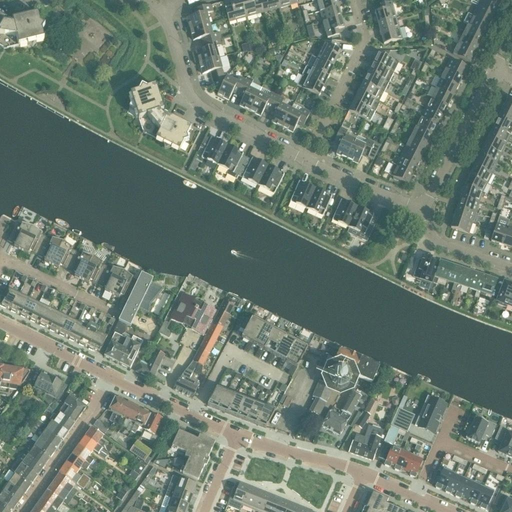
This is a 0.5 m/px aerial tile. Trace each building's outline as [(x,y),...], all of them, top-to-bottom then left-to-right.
[(246,19),(241,0),(230,3),(231,8),(225,10),(229,23),(246,19)] [(252,0),(242,0),(241,0),(246,19),(263,14),(259,0),(253,2),(252,0)] [(260,0),(259,0),(263,14),(279,9),(276,0),(260,0)] [(276,0),(279,9),(297,5),(296,2),(295,0),(276,0)] [(325,0),(317,2),(320,13),(338,8),(335,0),(325,0)] [(486,0),(480,0),(477,7),(494,16),(499,6),(486,0)] [(375,13),(378,24),(396,19),(391,3),(380,6),(381,11),(375,13)] [(186,19),(190,31),(209,25),(206,15),(212,13),(210,6),(197,10),(199,16),(186,19)] [(477,7),(472,17),(489,25),(494,16),(477,7)] [(320,13),(323,23),(341,18),(338,8),(320,13)] [(462,24),(467,26),(484,35),(489,25),(472,17),(467,14),(462,24)] [(0,47),(3,49),(4,49),(5,50),(6,50),(13,48),(18,47),(26,45),(26,46),(32,49),(36,43),(44,41),(42,31),(45,27),(40,24),(38,15),(12,21),(11,22),(10,22),(9,22),(8,21),(7,21),(6,20),(2,18),(0,16),(0,47)] [(341,18),(323,23),(327,40),(328,39),(329,41),(340,42),(337,31),(344,29),(341,18)] [(378,24),(380,35),(399,30),(396,19),(378,24)] [(205,39),(207,44),(219,40),(217,34),(212,36),(209,25),(190,31),(193,42),(205,39)] [(467,26),(462,36),(479,44),(484,35),(467,26)] [(399,30),(380,35),(383,45),(406,39),(403,28),(399,30)] [(462,36),(457,46),(474,54),(479,44),(462,36)] [(196,53),(199,64),(218,59),(216,48),(221,47),(219,40),(207,44),(208,49),(196,53)] [(324,43),(316,60),(333,68),(338,57),(337,54),(335,53),(339,45),(324,43)] [(474,54),(457,46),(452,56),(469,64),(474,54)] [(378,54),(373,64),(393,74),(398,64),(378,54)] [(306,67),(328,78),(333,68),(316,60),(311,57),(306,67)] [(211,78),(213,84),(222,82),(224,83),(226,78),(223,77),(221,70),(222,70),(218,59),(199,64),(202,76),(214,72),(215,77),(211,78)] [(450,60),(445,70),(462,79),(467,69),(450,60)] [(373,64),(368,74),(388,84),(393,74),(373,64)] [(302,77),(323,87),(328,78),(306,67),(302,77)] [(445,70),(440,80),(457,88),(462,79),(445,70)] [(368,74),(363,83),(384,93),(388,84),(368,74)] [(318,97),(323,87),(302,77),(297,87),(318,97)] [(434,77),(430,87),(435,90),(452,98),(457,88),(440,80),(434,77)] [(234,90),(239,93),(245,81),(239,78),(236,83),(226,78),(224,83),(222,82),(213,84),(215,90),(219,92),(217,96),(228,102),(234,90)] [(245,95),(239,107),(250,112),(261,89),(252,84),(251,84),(253,81),(247,78),(245,81),(239,93),(245,95)] [(363,83),(358,93),(375,101),(379,103),(384,93),(363,83)] [(138,120),(142,133),(144,134),(188,157),(200,133),(167,117),(166,116),(165,115),(164,114),(163,112),(155,87),(130,95),(138,121),(138,120)] [(266,106),(272,109),(277,97),(261,89),(250,112),(260,118),(266,106)] [(435,90),(430,99),(447,108),(452,98),(435,90)] [(358,93),(353,103),(370,111),(375,101),(358,93)] [(275,115),(271,123),(282,129),(292,109),(282,104),(284,101),(277,97),(272,109),(277,112),(275,115)] [(511,100),(508,98),(503,109),(511,113),(511,100)] [(430,99),(426,109),(443,117),(447,108),(430,99)] [(370,111),(353,103),(348,113),(369,123),(374,113),(370,111)] [(292,109),(282,129),(292,134),(298,122),(304,125),(310,114),(293,105),(292,109)] [(426,109),(421,118),(421,119),(437,127),(443,117),(426,109)] [(511,113),(503,109),(498,118),(511,125),(511,113)] [(420,118),(415,128),(432,137),(437,127),(421,119),(421,118),(420,118)] [(511,125),(498,118),(493,128),(510,136),(511,132),(511,125)] [(415,128),(410,138),(427,146),(432,137),(415,128)] [(493,128),(488,137),(505,146),(510,136),(493,128)] [(336,155),(346,160),(356,138),(347,133),(347,132),(340,129),(335,141),(341,143),(336,155)] [(356,138),(346,160),(357,165),(363,153),(369,156),(374,144),(357,137),(356,138)] [(488,137),(484,147),(500,156),(505,146),(488,137)] [(201,159),(217,167),(227,147),(211,139),(210,140),(205,138),(198,152),(200,149),(205,151),(201,159)] [(410,138),(405,147),(422,156),(427,146),(410,138)] [(236,180),(237,177),(247,159),(242,156),(243,155),(227,147),(217,167),(227,172),(225,175),(236,180)] [(405,147),(401,157),(418,166),(422,156),(405,147)] [(478,157),(479,158),(479,157),(496,165),(500,156),(484,147),(478,157)] [(401,157),(396,167),(413,175),(418,166),(401,157)] [(479,158),(474,167),(491,176),(496,165),(479,157),(479,158)] [(378,158),(374,165),(380,168),(383,161),(378,158)] [(237,177),(258,187),(268,167),(252,159),(251,161),(247,159),(237,177)] [(396,167),(393,165),(388,175),(392,178),(392,179),(392,180),(396,182),(397,181),(398,180),(408,185),(413,175),(396,167)] [(268,167),(258,187),(274,195),(284,175),(268,167)] [(474,167),(470,177),(486,185),(490,187),(495,177),(491,176),(474,167)] [(470,177),(464,187),(482,194),(486,185),(470,177)] [(290,203),(306,210),(315,190),(299,183),(290,203)] [(464,187),(461,198),(479,204),(482,194),(464,187)] [(315,190),(306,210),(323,217),(332,197),(315,190)] [(461,198),(457,208),(475,214),(479,204),(461,198)] [(331,211),(325,224),(330,226),(332,221),(348,229),(357,208),(341,201),(335,213),(331,211)] [(373,216),(357,208),(348,229),(369,238),(377,220),(373,218),(373,216)] [(457,208),(454,218),(472,224),(475,214),(457,208)] [(472,224),(454,218),(450,229),(468,235),(472,224)] [(14,248),(21,252),(33,228),(21,225),(21,226),(16,223),(7,242),(13,244),(15,245),(14,248)] [(490,242),(501,246),(507,228),(496,224),(490,242)] [(32,254),(37,256),(46,238),(41,236),(42,235),(33,228),(21,252),(28,255),(30,252),(32,253),(32,254)] [(501,246),(511,249),(511,247),(511,229),(507,228),(501,246)] [(44,263),(51,266),(63,242),(52,239),(51,240),(46,238),(37,256),(43,259),(46,260),(44,263)] [(62,268),(68,271),(76,253),(72,250),(72,249),(63,242),(51,266),(58,270),(60,267),(62,268)] [(74,278),(81,281),(93,257),(82,254),(81,255),(76,253),(68,271),(73,274),(73,273),(76,274),(74,278)] [(92,283),(98,286),(107,267),(102,265),(103,264),(93,257),(81,281),(89,285),(90,281),(93,283),(92,283)] [(420,261),(414,278),(431,284),(432,284),(439,263),(440,261),(429,258),(428,263),(420,261)] [(432,284),(436,285),(437,284),(438,280),(446,282),(451,266),(440,262),(432,284)] [(451,266),(446,282),(453,285),(452,290),(452,291),(451,293),(452,295),(454,296),(454,295),(455,292),(463,270),(451,266)] [(104,292),(112,296),(123,272),(112,269),(112,270),(107,267),(98,286),(103,288),(104,288),(106,289),(104,292)] [(455,292),(454,295),(458,296),(459,293),(461,287),(468,290),(474,273),(463,270),(455,292)] [(123,298),(129,301),(137,282),(132,280),(133,279),(123,272),(112,296),(119,299),(120,296),(123,297),(123,298)] [(474,273),(468,290),(476,292),(474,298),(478,299),(485,277),(474,273)] [(485,277),(478,299),(489,303),(491,297),(497,281),(485,277)] [(129,301),(119,321),(130,327),(138,310),(148,315),(148,317),(150,306),(167,287),(166,286),(163,290),(140,278),(137,282),(129,301)] [(511,308),(511,312),(511,313),(511,312),(511,287),(510,285),(507,284),(505,285),(504,284),(497,303),(498,303),(497,306),(505,309),(506,306),(511,308)] [(6,308),(11,311),(19,295),(9,290),(3,303),(1,302),(0,303),(0,307),(5,310),(6,308)] [(16,313),(21,315),(29,299),(19,295),(11,311),(10,312),(15,314),(16,313)] [(225,299),(219,312),(228,316),(233,307),(237,309),(241,302),(227,295),(225,299)] [(182,324),(187,327),(201,301),(200,301),(198,300),(197,300),(196,300),(194,300),(193,301),(183,296),(170,320),(181,326),(182,324)] [(25,318),(31,320),(38,304),(29,299),(21,315),(20,317),(25,319),(25,318)] [(201,301),(187,327),(192,329),(191,331),(202,337),(215,312),(206,307),(205,306),(204,304),(203,303),(202,302),(201,301)] [(35,322),(40,325),(48,309),(38,304),(31,320),(30,322),(34,324),(35,322)] [(45,327),(50,330),(58,313),(48,309),(40,325),(40,326),(44,329),(45,327)] [(217,314),(212,324),(222,329),(226,331),(229,324),(225,322),(228,316),(219,312),(217,314)] [(55,332),(60,334),(68,318),(58,313),(50,330),(49,331),(54,333),(55,332)] [(253,345),(265,322),(253,316),(251,321),(246,318),(240,329),(245,332),(241,339),(248,343),(244,351),(248,353),(253,345)] [(64,337),(69,339),(77,323),(68,318),(60,334),(59,336),(64,338),(64,337)] [(104,358),(117,364),(130,337),(122,333),(126,325),(131,328),(130,327),(119,321),(113,334),(114,335),(104,358)] [(167,330),(169,325),(164,322),(158,334),(169,340),(172,333),(167,330)] [(263,351),(276,328),(265,322),(253,345),(259,348),(255,357),(259,359),(264,351),(263,351)] [(74,341),(79,344),(87,328),(77,323),(69,339),(69,341),(73,343),(74,341)] [(212,324),(206,337),(215,342),(218,336),(222,329),(212,324)] [(84,346),(89,349),(97,332),(87,328),(79,344),(78,345),(83,347),(84,346)] [(263,351),(264,351),(270,354),(265,363),(270,365),(274,357),(286,334),(276,328),(263,351)] [(97,332),(89,349),(88,350),(93,352),(93,351),(99,353),(107,337),(97,332)] [(281,371),(285,362),(297,340),(286,334),(274,357),(281,360),(276,369),(281,371)] [(130,337),(117,364),(130,370),(141,347),(140,347),(142,343),(135,339),(134,339),(132,338),(130,337)] [(206,337),(199,349),(209,354),(215,342),(206,337)] [(297,340),(285,362),(292,366),(287,375),(292,377),(309,346),(297,340)] [(199,349),(192,362),(202,367),(209,354),(199,349)] [(332,350),(329,357),(335,359),(333,364),(339,366),(348,370),(351,377),(353,376),(372,384),(379,368),(361,360),(361,359),(339,350),(338,353),(332,350)] [(148,366),(141,362),(135,373),(152,381),(164,356),(156,351),(148,366)] [(178,381),(173,391),(192,400),(198,386),(202,367),(192,362),(181,377),(179,381),(178,381)] [(331,369),(327,378),(331,386),(339,391),(348,387),(351,378),(351,377),(348,370),(339,366),(331,369)] [(11,369),(3,368),(0,383),(0,388),(8,390),(11,369)] [(30,372),(11,369),(8,390),(16,391),(17,387),(20,387),(29,374),(30,372)] [(41,374),(33,389),(39,392),(37,394),(36,394),(36,395),(37,396),(36,396),(43,400),(49,407),(48,407),(49,407),(56,401),(57,401),(67,387),(41,374)] [(333,388),(318,381),(312,397),(316,399),(309,412),(319,417),(326,404),(333,388)] [(217,411),(228,390),(218,386),(207,407),(217,411)] [(226,414),(238,393),(228,390),(217,411),(226,414)] [(322,428),(329,432),(332,434),(338,437),(339,438),(348,421),(361,397),(351,392),(341,412),(342,412),(340,417),(330,411),(321,428),(322,428)] [(236,418),(247,397),(238,393),(226,414),(236,418)] [(16,403),(23,407),(29,399),(22,395),(16,403)] [(70,396),(64,405),(80,416),(86,408),(70,396)] [(109,422),(113,424),(124,401),(115,396),(111,406),(110,407),(109,408),(109,410),(108,412),(113,414),(109,422)] [(246,422),(257,401),(247,397),(236,418),(246,422)] [(282,406),(288,409),(292,400),(287,397),(282,406)] [(418,418),(414,427),(418,428),(428,432),(433,434),(437,424),(438,424),(438,423),(437,423),(439,419),(440,419),(440,418),(445,407),(440,405),(441,403),(427,397),(423,406),(422,409),(422,410),(419,415),(418,418)] [(121,418),(126,420),(133,405),(124,401),(113,424),(117,426),(121,418)] [(257,401),(246,422),(250,424),(250,423),(252,424),(255,425),(266,405),(257,401)] [(64,405),(58,414),(74,425),(80,416),(64,405)] [(127,430),(131,432),(142,410),(133,405),(126,420),(131,423),(127,430)] [(265,429),(276,408),(266,405),(255,425),(265,429)] [(406,433),(407,434),(407,432),(411,424),(414,416),(413,416),(402,411),(403,411),(402,411),(398,409),(390,426),(399,430),(406,433)] [(138,427),(144,429),(151,414),(142,410),(131,432),(135,434),(138,427)] [(360,415),(355,412),(347,426),(353,429),(360,415)] [(363,412),(355,426),(361,429),(369,415),(363,412)] [(50,421),(52,422),(68,434),(74,425),(58,414),(56,417),(53,415),(50,421)] [(144,429),(139,439),(144,441),(154,446),(158,436),(155,435),(162,420),(151,414),(144,429)] [(468,434),(466,440),(479,446),(481,440),(483,441),(485,436),(490,438),(495,426),(488,423),(487,424),(475,419),(471,428),(469,427),(466,434),(468,434)] [(52,422),(46,431),(62,442),(68,434),(52,422)] [(96,422),(93,427),(105,435),(107,432),(108,430),(97,422),(96,422)] [(38,430),(34,427),(30,432),(34,435),(38,430)] [(352,442),(349,454),(372,462),(382,433),(381,431),(369,427),(367,428),(364,439),(356,436),(354,443),(352,442)] [(502,444),(497,454),(510,459),(511,454),(511,435),(507,433),(508,432),(500,428),(495,441),(502,444)] [(91,429),(85,437),(108,454),(111,448),(100,441),(103,437),(91,429)] [(46,431),(40,439),(56,451),(62,442),(46,431)] [(189,460),(182,475),(197,482),(206,462),(204,461),(205,458),(208,459),(215,444),(199,437),(197,441),(194,440),(178,433),(172,448),(186,454),(184,458),(189,460)] [(85,437),(79,446),(90,455),(93,451),(104,459),(108,454),(85,437)] [(33,443),(31,446),(50,459),(56,451),(40,439),(36,445),(33,443)] [(151,453),(136,443),(129,453),(147,466),(151,461),(147,459),(151,453)] [(392,447),(385,444),(379,459),(385,462),(392,447)] [(31,451),(27,457),(44,468),(50,459),(31,446),(29,449),(31,451)] [(74,453),(73,455),(90,467),(96,471),(99,467),(97,466),(97,465),(93,462),(88,458),(90,455),(79,446),(75,452),(74,453)] [(395,469),(403,451),(392,446),(392,447),(385,465),(384,467),(389,469),(390,467),(395,469)] [(400,471),(405,474),(412,457),(402,453),(403,451),(395,469),(394,471),(399,473),(400,471)] [(70,458),(66,463),(78,472),(81,468),(86,472),(90,467),(73,455),(71,457),(70,458)] [(27,457),(21,465),(38,477),(44,468),(27,457)] [(410,476),(410,477),(414,479),(415,478),(422,461),(412,457),(405,474),(410,476)] [(15,474),(31,486),(38,477),(21,465),(17,462),(11,471),(15,474)] [(134,473),(139,476),(147,466),(141,462),(134,473)] [(66,463),(59,474),(75,485),(83,491),(90,480),(83,475),(81,479),(76,475),(78,472),(66,463)] [(446,492),(454,474),(444,469),(441,476),(439,479),(437,479),(435,484),(437,485),(436,487),(436,488),(435,489),(440,491),(441,490),(446,492)] [(15,474),(8,484),(24,495),(31,486),(15,474)] [(59,474),(53,483),(74,497),(77,492),(73,489),(75,485),(59,474)] [(464,478),(463,480),(454,476),(455,474),(454,474),(446,492),(445,493),(450,495),(450,494),(456,496),(464,478)] [(196,486),(172,477),(169,487),(192,496),(196,486)] [(465,501),(474,483),(464,478),(456,496),(455,498),(460,500),(460,499),(465,501)] [(53,483),(47,491),(63,503),(68,506),(74,497),(53,483)] [(475,505),(484,487),(483,487),(482,489),(473,485),(474,483),(465,501),(471,503),(470,505),(475,507),(475,505)] [(8,484),(2,492),(18,504),(24,495),(8,484)] [(235,486),(227,507),(239,511),(240,511),(242,507),(249,489),(239,485),(238,487),(235,486)] [(169,487),(165,497),(188,506),(192,496),(169,487)] [(480,509),(484,511),(485,510),(494,492),(484,487),(475,505),(480,508),(480,509)] [(249,489),(242,507),(252,511),(259,493),(249,489)] [(47,491),(41,500),(57,511),(63,503),(47,491)] [(2,492),(0,495),(0,503),(11,511),(12,511),(18,504),(2,492)] [(259,493),(252,511),(255,511),(263,511),(269,497),(259,493)] [(401,511),(389,506),(389,507),(386,505),(388,501),(372,494),(366,509),(368,510),(367,511),(401,511)] [(499,495),(494,503),(499,507),(504,498),(499,495)] [(165,497),(161,508),(173,511),(186,511),(188,506),(165,497)] [(269,497),(263,511),(274,511),(279,501),(269,497)] [(41,500),(34,508),(39,511),(57,511),(41,500)] [(511,511),(511,501),(508,500),(501,511),(511,511)] [(279,501),(274,511),(286,511),(289,505),(279,501)] [(11,511),(0,503),(0,511),(11,511)]
